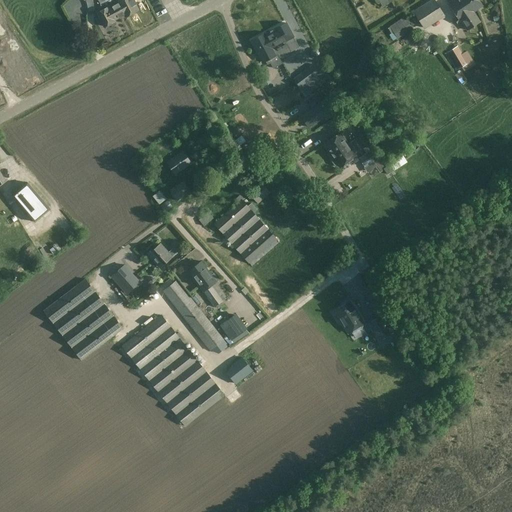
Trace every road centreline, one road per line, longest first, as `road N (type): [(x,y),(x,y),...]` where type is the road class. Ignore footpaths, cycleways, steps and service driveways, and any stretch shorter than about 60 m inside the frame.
road 1 (unclassified): [(0,118),(221,0)]
road 2 (unclassified): [(294,150),(221,0)]
road 3 (unclassified): [(172,214),(294,150)]
road 4 (unclassified): [(363,258),(294,150)]
